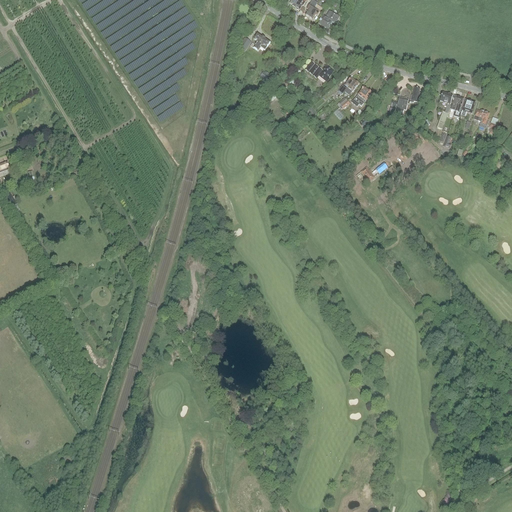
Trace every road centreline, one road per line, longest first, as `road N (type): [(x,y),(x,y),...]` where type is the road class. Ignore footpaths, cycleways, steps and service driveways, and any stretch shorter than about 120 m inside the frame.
road 1 (tertiary): [(258,0),(371,64),(511,99)]
road 2 (track): [(0,203),(52,284),(0,311)]
